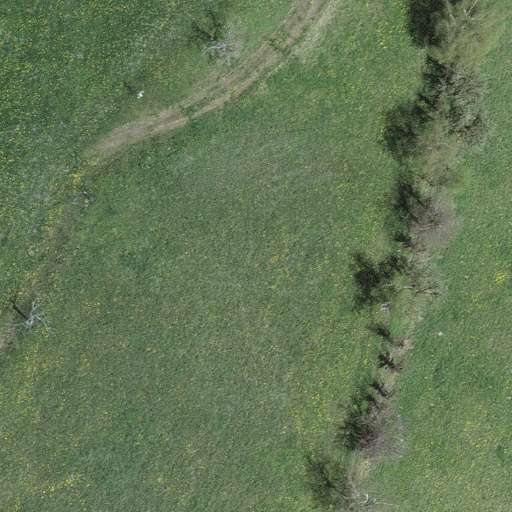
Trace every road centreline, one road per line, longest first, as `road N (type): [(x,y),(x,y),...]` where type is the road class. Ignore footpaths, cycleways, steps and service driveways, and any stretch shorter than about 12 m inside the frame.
road 1 (track): [(450,0),(334,511)]
road 2 (track): [(309,0),(250,72),(94,163)]
